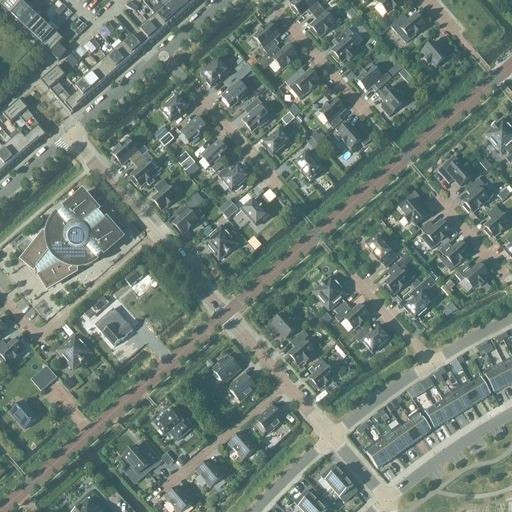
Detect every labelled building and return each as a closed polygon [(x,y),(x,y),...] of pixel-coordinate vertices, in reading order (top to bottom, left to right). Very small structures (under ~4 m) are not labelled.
[(0,0),(0,7),(3,10),(11,0),(0,0)] [(11,0),(3,10),(11,17),(23,4),(19,0),(11,0)] [(184,0),(173,0),(172,2),(184,16),(192,9),(184,0)] [(198,0),(184,0),(192,9),(200,2),(198,0)] [(310,13),(312,16),(321,8),(317,3),(316,3),(313,0),(295,0),(290,5),(293,8),(290,10),(296,17),(299,15),(301,17),(306,13),(308,15),(310,13)] [(373,0),(377,4),(378,4),(388,16),(404,2),(401,0),(373,0)] [(172,2),(163,9),(176,23),(184,16),(172,2)] [(11,17),(19,25),(31,11),(23,4),(11,17)] [(321,8),(312,16),(316,20),(309,27),(311,29),(309,31),(315,38),(317,36),(320,39),(340,21),(329,9),(325,12),(321,8)] [(163,9),(155,16),(168,30),(176,23),(163,9)] [(19,25),(27,32),(39,19),(31,11),(19,25)] [(51,23),(45,18),(47,16),(44,13),(39,19),(27,32),(35,40),(47,26),(51,23)] [(404,16),(391,28),(405,45),(426,27),(423,24),(426,22),(420,15),(417,17),(415,15),(408,21),(404,16)] [(155,16),(147,23),(159,37),(168,30),(155,16)] [(35,40),(42,47),(55,33),(58,30),(51,23),(47,26),(35,40)] [(159,37),(147,23),(139,30),(151,45),(159,37)] [(263,50),(267,55),(276,47),(272,42),(279,36),(269,24),(253,38),(264,50),(263,50)] [(87,28),(84,25),(80,28),(75,33),(78,37),(83,32),(87,28)] [(385,26),(376,34),(375,35),(378,39),(389,29),(385,26)] [(331,56),(337,63),(339,61),(342,64),(346,60),(349,62),(355,57),(352,54),(357,50),(347,38),(351,34),(347,29),(334,41),(338,45),(331,51),(333,54),(331,56)] [(50,55),(56,48),(63,41),(55,33),(42,47),(50,55)] [(131,37),(123,44),(135,59),(144,51),(131,37)] [(434,43),(422,53),(426,58),(424,60),(429,66),(431,64),(435,69),(447,58),(448,59),(453,55),(445,45),(440,50),(434,43)] [(123,44),(115,52),(127,66),(135,59),(123,44)] [(276,47),(267,55),(258,64),(264,71),(274,62),(282,71),(298,58),(287,46),(280,52),(276,47)] [(56,48),(50,55),(58,62),(64,56),(64,55),(56,48)] [(115,52),(106,59),(119,73),(127,66),(115,52)] [(253,58),(247,63),(251,68),(257,63),(253,58)] [(106,59),(98,66),(111,80),(119,73),(106,59)] [(233,69),(237,73),(246,65),(241,59),(236,63),(238,65),(233,69)] [(223,64),(222,65),(218,61),(216,63),(214,62),(208,67),(209,69),(202,76),(207,82),(206,84),(210,89),(219,81),(220,82),(221,81),(220,80),(228,73),(228,72),(229,71),(223,64)] [(247,65),(238,73),(243,79),(252,71),(247,65)] [(98,66),(90,73),(102,87),(111,80),(98,66)] [(356,80),(367,92),(374,86),(378,91),(391,79),(387,74),(382,79),(372,66),(356,80)] [(41,82),(56,99),(64,92),(58,84),(65,77),(61,72),(58,68),(52,73),(49,75),(41,82)] [(398,74),(403,80),(408,76),(403,70),(398,74)] [(302,77),(298,72),(285,84),(300,101),(320,83),(318,80),(320,78),(314,71),(312,73),(309,71),(302,77)] [(90,73),(82,80),(94,95),(102,87),(90,73)] [(82,80),(74,87),(86,102),(94,95),(82,80)] [(248,94),(238,83),(221,98),(231,109),(238,103),(238,104),(239,103),(239,102),(240,101),(242,104),(248,98),(246,96),(248,94)] [(64,92),(56,99),(71,116),(79,109),(78,108),(86,102),(74,87),(73,88),(78,93),(71,99),(64,92)] [(389,118),(393,114),(405,103),(391,87),(379,98),(383,103),(381,105),(381,109),(389,118)] [(278,90),(274,94),(278,98),(282,94),(278,90)] [(180,115),(189,107),(185,103),(183,104),(177,97),(161,112),(171,123),(179,116),(180,117),(181,116),(180,115)] [(324,98),(318,103),(321,106),(327,101),(324,98)] [(242,122),(252,133),(259,127),(261,130),(270,121),(262,112),(265,110),(256,100),(244,110),(249,116),(242,122)] [(319,113),(329,125),(333,130),(342,122),(338,118),(345,112),(334,100),(319,113)] [(19,118),(25,126),(33,118),(19,102),(11,108),(11,109),(9,111),(8,111),(3,116),(6,120),(11,125),(19,118)] [(281,121),(286,126),(294,119),(289,113),(281,121)] [(20,134),(20,135),(32,149),(40,142),(48,135),(33,118),(25,126),(32,133),(25,139),(20,134)] [(180,134),(190,145),(191,144),(193,146),(199,141),(198,139),(199,137),(199,138),(200,137),(200,136),(207,131),(197,119),(180,134)] [(484,136),(501,155),(505,151),(508,155),(511,151),(511,129),(503,120),(496,126),(495,126),(491,129),(492,130),(484,136)] [(349,125),(347,126),(345,123),(335,131),(338,134),(337,135),(350,151),(360,143),(364,147),(371,141),(360,128),(355,132),(349,125)] [(154,136),(159,142),(168,134),(163,128),(154,136)] [(270,137),(269,138),(270,139),(261,147),(266,152),(267,151),(273,157),(290,143),(280,131),(271,138),(270,137)] [(169,134),(159,142),(164,148),(173,139),(169,134)] [(20,135),(12,141),(24,156),(32,149),(20,135)] [(311,138),(306,142),(320,159),(325,155),(311,138)] [(324,139),(318,145),(323,151),(329,145),(324,139)] [(12,141),(4,149),(16,163),(24,156),(12,141)] [(129,161),(133,165),(142,157),(138,153),(127,141),(111,155),(122,167),(129,161)] [(221,161),(228,155),(218,144),(201,158),(211,169),(220,162),(221,161)] [(4,149),(0,151),(0,161),(8,170),(16,163),(4,149)] [(470,156),(481,169),(485,173),(491,168),(476,151),(470,156)] [(147,153),(142,157),(133,165),(137,170),(130,176),(133,179),(130,181),(136,188),(139,186),(141,188),(146,184),(150,188),(155,183),(152,179),(162,170),(147,153)] [(176,161),(180,166),(190,158),(186,153),(176,161)] [(302,175),(303,174),(310,183),(315,179),(314,177),(320,171),(306,155),(295,165),(302,173),(301,174),(302,175)] [(468,173),(470,171),(465,165),(463,167),(454,157),(437,172),(449,185),(454,181),(460,188),(472,177),(468,173)] [(190,158),(180,166),(185,172),(195,163),(190,158)] [(229,171),(227,169),(217,177),(232,193),(234,191),(236,193),(242,187),(241,186),(248,179),(243,172),(244,171),(240,166),(234,171),(232,168),(229,171)] [(492,169),(488,173),(491,177),(493,177),(497,174),(492,169)] [(471,212),(473,214),(493,197),(479,180),(466,191),(470,196),(463,202),(465,205),(462,207),(469,214),(471,212)] [(151,200),(162,212),(178,199),(167,187),(168,186),(163,181),(154,189),(158,194),(151,200)] [(511,192),(511,191),(508,187),(497,197),(502,202),(511,192)] [(267,205),(275,197),(273,195),(269,190),(261,197),(267,205)] [(403,219),(408,225),(411,223),(415,228),(427,217),(421,210),(426,206),(414,192),(397,207),(405,217),(403,219)] [(59,217),(58,216),(57,218),(56,219),(54,221),(53,222),(52,223),(51,224),(51,225),(50,227),(49,229),(49,231),(48,233),(48,234),(48,236),(48,237),(44,236),(23,262),(36,272),(36,271),(40,276),(39,276),(47,290),(76,273),(76,272),(76,273),(76,269),(78,269),(80,269),(83,269),(85,268),(87,267),(90,266),(93,265),(94,264),(96,263),(98,261),(97,261),(102,256),(103,257),(122,240),(105,221),(105,222),(99,215),(99,214),(83,195),(64,212),(59,217)] [(262,209),(262,208),(260,209),(253,201),(242,211),(256,228),(263,222),(264,223),(269,219),(261,210),(262,209)] [(224,205),(219,210),(223,215),(228,210),(224,205)] [(172,224),(183,236),(199,223),(188,211),(189,210),(184,206),(175,213),(179,218),(172,224)] [(228,210),(223,215),(228,220),(238,211),(233,206),(228,210)] [(492,236),(495,239),(510,225),(500,213),(496,208),(487,216),(491,220),(484,227),(486,229),(484,231),(490,238),(492,236)] [(420,231),(425,235),(420,239),(431,251),(451,233),(449,231),(452,229),(445,222),(443,224),(441,221),(434,227),(430,223),(420,231)] [(209,227),(201,233),(205,238),(213,231),(209,227)] [(238,246),(222,227),(202,243),(219,262),(226,256),(227,256),(231,253),(231,252),(238,246)] [(378,263),(379,262),(380,264),(382,263),(386,267),(384,269),(385,270),(397,259),(390,252),(392,250),(386,244),(384,245),(378,238),(371,243),(370,242),(365,246),(372,255),(371,256),(372,257),(373,256),(375,257),(373,258),(378,263)] [(462,245),(459,243),(452,249),(448,244),(439,252),(443,257),(439,260),(450,273),(470,255),(468,252),(470,250),(464,243),(462,245)] [(421,267),(426,263),(422,258),(417,262),(421,267)] [(462,279),(463,278),(473,290),(478,286),(480,288),(486,283),(484,281),(489,276),(478,264),(471,271),(467,266),(458,274),(462,279)] [(391,278),(384,284),(386,287),(383,289),(390,296),(392,294),(394,296),(414,279),(404,266),(400,270),(396,265),(387,273),(391,278)] [(135,268),(123,279),(131,288),(143,278),(135,268)] [(432,269),(426,274),(430,278),(434,283),(439,278),(432,269)] [(320,287),(312,294),(329,313),(348,296),(331,277),(324,283),(323,283),(319,287),(320,287)] [(434,283),(430,278),(421,286),(416,291),(408,297),(413,303),(404,310),(408,315),(409,314),(415,320),(432,306),(430,303),(433,301),(427,294),(436,286),(434,283)] [(417,281),(412,286),(416,291),(421,286),(417,281)] [(444,286),(440,289),(444,294),(448,291),(444,286)] [(102,297),(97,301),(105,309),(109,305),(102,297)] [(364,306),(361,308),(359,305),(352,312),(348,307),(335,318),(339,323),(344,319),(354,331),(370,318),(367,315),(370,313),(364,306)] [(113,310),(94,326),(102,335),(114,348),(133,332),(127,325),(113,310)] [(274,338),(279,334),(285,341),(297,330),(284,315),(272,325),(271,325),(266,329),(274,338)] [(312,315),(307,319),(311,323),(315,319),(312,315)] [(326,317),(320,322),(324,327),(330,322),(326,317)] [(330,324),(324,329),(325,329),(330,335),(335,330),(330,324)] [(367,329),(356,339),(360,345),(363,343),(372,354),(389,340),(383,333),(385,332),(380,327),(372,335),(367,329)] [(291,344),(295,349),(288,355),(299,367),(303,363),(306,365),(311,360),(309,358),(314,353),(304,341),(308,337),(304,332),(291,344)] [(57,352),(73,371),(81,365),(85,362),(85,361),(92,355),(76,336),(57,352)] [(16,343),(14,340),(7,347),(3,342),(0,344),(0,355),(9,366),(24,353),(22,350),(25,348),(19,341),(16,343)] [(339,340),(337,342),(339,345),(343,350),(344,350),(346,348),(339,340)] [(339,345),(335,349),(339,353),(343,350),(339,345)] [(212,371),(224,385),(240,371),(228,357),(212,371)] [(511,358),(503,363),(502,363),(511,381),(511,358)] [(210,360),(205,364),(209,369),(214,365),(210,360)] [(321,360),(312,368),(316,373),(309,379),(311,382),(309,384),(315,391),(317,389),(320,391),(335,378),(325,366),(325,365),(321,360)] [(511,381),(502,363),(493,369),(503,389),(511,384),(511,381)] [(353,369),(351,366),(347,367),(346,371),(348,374),(352,373),(357,374),(358,371),(353,369)] [(47,367),(31,381),(41,392),(57,379),(47,367)] [(495,373),(493,369),(483,374),(494,394),(503,389),(495,373)] [(228,390),(240,403),(257,389),(244,375),(228,390)] [(63,386),(69,392),(75,387),(70,380),(63,386)] [(481,380),(472,386),(481,402),(490,396),(481,380)] [(469,382),(460,387),(472,407),(481,402),(472,386),(469,382)] [(420,384),(415,386),(420,395),(425,392),(420,384)] [(460,387),(450,393),(462,413),(472,407),(460,387)] [(450,393),(441,398),(453,419),(462,413),(450,393)] [(443,403),(434,408),(443,424),(453,419),(441,398),(441,399),(443,403)] [(10,414),(24,429),(37,418),(23,403),(10,414)] [(256,421),(252,425),(257,430),(262,437),(266,433),(268,435),(284,421),(272,407),(256,421)] [(172,408),(154,424),(165,437),(169,433),(177,442),(181,439),(190,431),(183,422),(183,421),(172,408)] [(443,424),(434,408),(424,414),(434,430),(443,424)] [(417,413),(408,419),(411,423),(422,438),(431,432),(417,413)] [(411,423),(402,429),(413,445),(422,438),(408,419),(408,420),(411,423)] [(400,425),(391,432),(404,451),(413,445),(402,429),(400,425)] [(229,445),(243,462),(257,449),(243,433),(229,445)] [(393,436),(385,442),(396,457),(404,451),(393,436)] [(382,438),(373,445),(386,464),(396,457),(385,442),(382,438)] [(155,469),(162,463),(146,445),(140,451),(136,447),(133,449),(125,455),(126,456),(123,458),(138,476),(151,465),(155,469)] [(386,464),(373,445),(364,451),(377,470),(386,464)] [(183,456),(177,461),(181,466),(187,460),(183,456)] [(196,473),(210,489),(225,478),(210,461),(196,473)] [(335,466),(321,478),(331,489),(333,491),(346,479),(335,466)] [(228,471),(223,475),(228,481),(233,476),(228,471)] [(330,496),(327,499),(332,505),(340,499),(344,504),(358,492),(346,479),(333,491),(334,493),(330,496)] [(179,487),(165,499),(175,511),(183,511),(193,504),(179,487)] [(223,491),(216,496),(220,501),(226,495),(223,491)] [(307,491),(294,504),(301,511),(311,511),(319,504),(307,491)] [(74,511),(102,511),(97,507),(95,509),(87,500),(74,511)]
